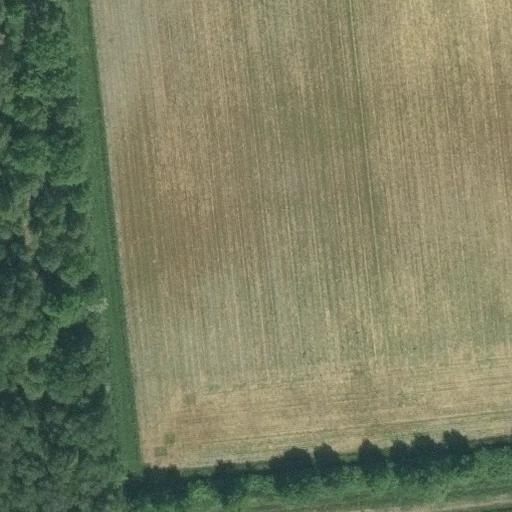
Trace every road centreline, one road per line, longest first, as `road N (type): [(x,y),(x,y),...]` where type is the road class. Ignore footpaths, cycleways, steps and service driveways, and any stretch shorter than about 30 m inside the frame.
road 1 (track): [(36,0),(61,381),(40,486),(0,503)]
road 2 (track): [(84,0),(141,511)]
road 3 (track): [(257,511),(511,483)]
